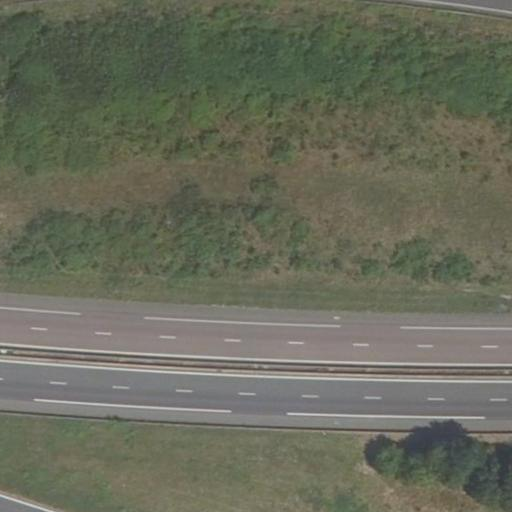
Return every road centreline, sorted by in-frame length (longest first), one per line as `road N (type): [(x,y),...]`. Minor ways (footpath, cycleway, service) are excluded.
road 1 (motorway): [(0,381),(229,396),(511,401)]
road 2 (motorway): [(511,344),(0,323)]
